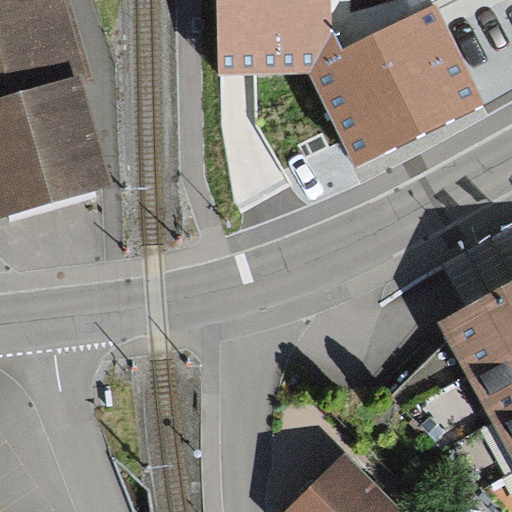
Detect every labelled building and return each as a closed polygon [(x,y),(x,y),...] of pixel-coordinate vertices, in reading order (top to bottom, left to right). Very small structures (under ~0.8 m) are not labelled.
[(0,109),(70,90),(45,0),(12,0),(0,3),(0,109)] [(327,65),(325,0),(224,0),(227,68),(327,65)] [(432,16),(320,71),(362,156),(474,102),(432,16)] [(0,216),(96,191),(70,90),(0,109),(0,216)] [(483,399),(511,384),(511,283),(442,320),(483,399)] [(511,384),(483,399),(511,455),(511,384)] [(382,511),(344,468),(293,511),(382,511)]
